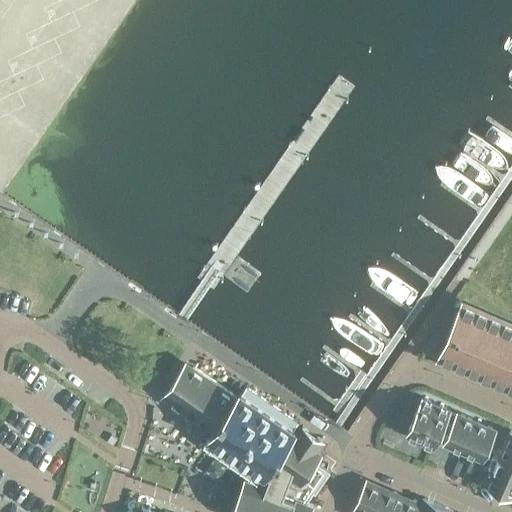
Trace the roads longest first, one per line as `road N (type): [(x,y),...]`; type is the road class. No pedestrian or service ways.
road 1 (residential): [(359,446),(121,291),(101,286),(83,294),(53,341)]
road 2 (unclassified): [(105,511),(136,402),(53,341)]
road 3 (residential): [(359,446),(489,511)]
